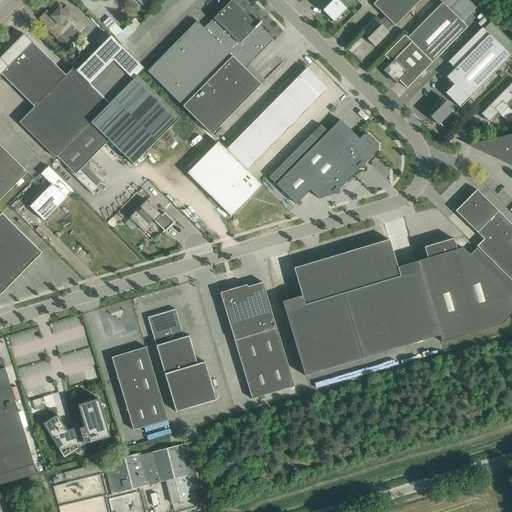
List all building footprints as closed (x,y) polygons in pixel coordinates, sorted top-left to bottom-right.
[(126,0),(138,11),(148,0),(126,0)] [(252,20),(231,0),(204,28),(197,21),(147,71),(187,111),(212,135),(261,85),(245,69),(273,41),(258,26),(261,22),(260,22),(255,17),(252,20)] [(333,0),(322,11),(333,21),(337,18),(342,15),(341,14),(346,9),(339,1),(339,0),(333,0)] [(362,31),(369,37),(367,39),(375,47),(389,33),(386,30),(393,24),(395,26),(420,0),(377,0),(373,4),(385,16),(381,20),(376,16),(362,31)] [(383,71),(396,84),(399,81),(407,88),(432,62),(467,26),(442,2),(407,38),(404,35),(384,56),(391,63),(383,71)] [(39,19),(42,22),(48,28),(47,29),(57,39),(61,36),(63,38),(73,27),(79,33),(87,25),(67,6),(62,11),(60,9),(52,16),(47,10),(39,19)] [(130,23),(115,38),(121,44),(136,29),(130,23)] [(448,62),(455,69),(446,77),(454,85),(445,93),(460,108),(511,56),(482,27),(448,62)] [(180,118),(137,76),(133,80),(109,104),(76,72),(73,68),(66,75),(24,33),(0,57),(0,73),(34,107),(19,122),(55,158),(57,157),(90,123),(109,141),(109,140),(133,165),(144,155),(180,118)] [(96,52),(76,72),(109,104),(133,80),(145,68),(114,37),(101,49),(106,54),(105,55),(102,53),(96,52)] [(248,171),(328,89),(306,68),(226,149),(248,171)] [(511,82),(481,114),(489,122),(490,121),(492,123),(500,115),(506,121),(511,114),(511,110),(508,107),(511,102),(511,82)] [(447,103),(441,97),(427,112),(429,114),(428,115),(438,125),(452,110),(446,104),(447,103)] [(188,173),(231,216),(262,185),(212,135),(187,111),(180,118),(144,155),(175,186),(188,173)] [(340,120),(319,141),(312,134),(269,177),(296,204),(310,190),(319,199),(335,194),(339,194),(339,190),(339,189),(360,168),(360,169),(364,169),(364,165),(364,164),(378,150),(378,143),(369,135),(363,135),(359,139),(340,120)] [(102,173),(104,171),(91,159),(109,141),(90,123),(57,157),(67,167),(66,168),(92,194),(98,187),(97,186),(101,182),(103,183),(109,177),(107,174),(105,175),(102,173)] [(511,134),(479,144),(510,162),(511,159),(511,134)] [(0,200),(27,173),(0,145),(0,200)] [(73,191),(48,166),(40,174),(51,184),(29,206),(44,221),(73,191)] [(483,196),(477,190),(455,211),(484,239),(477,246),(511,281),(511,229),(500,213),(498,210),(483,196)] [(154,209),(151,206),(152,205),(147,201),(129,218),(143,232),(150,225),(148,224),(153,219),(165,232),(174,222),(164,213),(162,215),(155,208),(154,209)] [(0,294),(0,295),(42,253),(2,213),(0,215),(0,294)] [(389,239),(293,268),(302,296),(282,302),(304,376),(439,336),(417,261),(397,267),(389,239)] [(427,258),(417,261),(439,336),(441,342),(453,338),(501,324),(511,313),(511,282),(477,248),(470,255),(463,248),(457,249),(453,239),(424,247),(427,258)] [(247,285),(220,293),(252,399),(294,386),(263,282),(248,287),(247,285)] [(175,309),(147,317),(176,412),(216,400),(204,362),(197,364),(188,335),(184,337),(175,309)] [(23,335),(11,338),(20,376),(46,370),(44,361),(37,362),(35,352),(18,355),(15,344),(24,341),(23,335)] [(135,352),(113,358),(120,380),(118,381),(133,430),(168,420),(146,347),(135,350),(135,352)] [(0,484),(37,474),(2,358),(0,358),(0,484)] [(97,369),(86,371),(88,381),(99,378),(97,369)] [(99,399),(78,405),(84,427),(80,428),(79,427),(75,428),(75,427),(71,428),(72,429),(67,430),(58,415),(43,424),(64,457),(85,444),(84,444),(89,442),(89,443),(110,437),(99,399)] [(139,453),(108,461),(116,493),(147,485),(146,481),(149,480),(150,486),(157,484),(155,479),(158,478),(159,482),(166,480),(172,504),(195,498),(192,484),(182,445),(151,452),(140,455),(139,453)] [(177,511),(195,507),(192,499),(174,505),(176,511),(177,511)]
